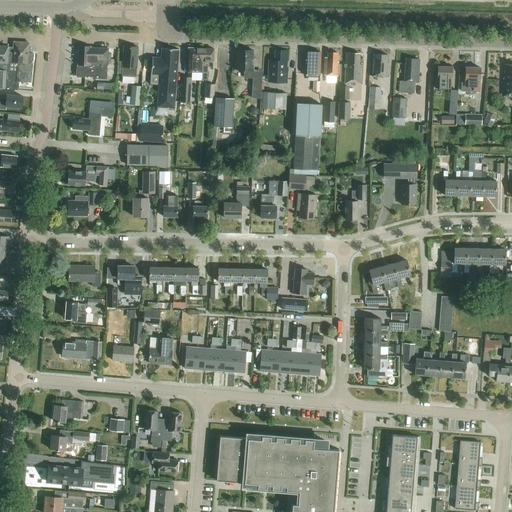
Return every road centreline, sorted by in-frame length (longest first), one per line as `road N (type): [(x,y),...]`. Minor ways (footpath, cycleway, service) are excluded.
road 1 (residential): [(511,45),(179,38),(168,34),(167,0)]
road 2 (residential): [(342,246),(26,240)]
road 3 (residential): [(26,240),(57,9)]
road 4 (residential): [(204,393),(14,377)]
road 5 (residential): [(503,418),(335,404)]
road 6 (residential): [(335,404),(342,246)]
road 7 (residential): [(14,377),(26,240)]
road 8 (residential): [(335,404),(204,393)]
